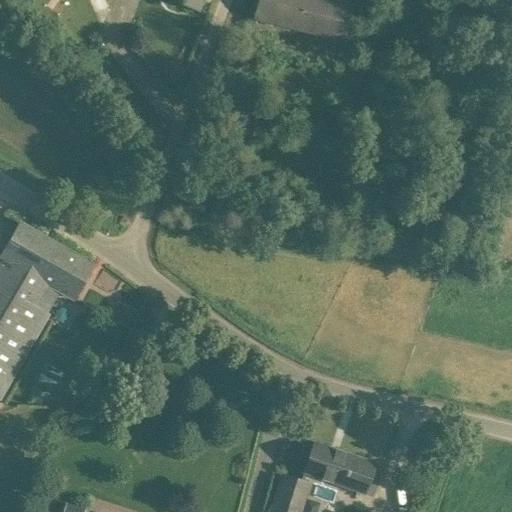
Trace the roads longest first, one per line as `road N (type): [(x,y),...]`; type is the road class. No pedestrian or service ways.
road 1 (unclassified): [(124,260),(228,0)]
road 2 (unclassified): [(511,432),(284,372)]
road 3 (unclassified): [(284,372),(124,260)]
road 4 (unclassified): [(124,260),(0,184)]
road 5 (unclassified): [(248,511),(284,372)]
